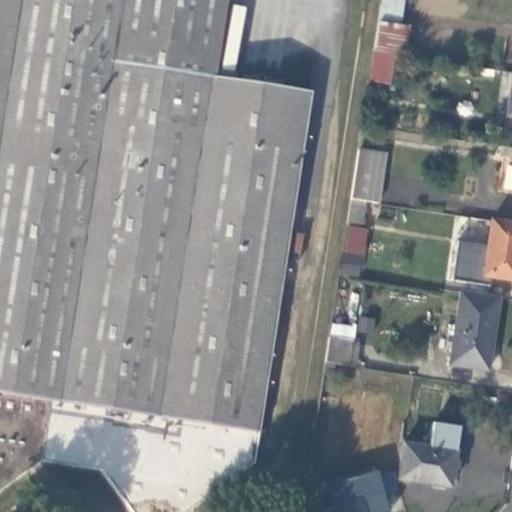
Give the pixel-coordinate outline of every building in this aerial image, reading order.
[(0,0),(0,511),(8,511),(30,491),(94,493),(111,511),(208,511),(255,478),(314,107),(216,94),(228,0),(0,0)] [(383,0),(379,0),(372,52),(392,56),(399,3),(383,0)] [(390,81),(394,56),(392,56),(372,52),(368,77),(390,81)] [(370,141),(359,139),(356,156),(367,158),(370,141)] [(511,149),(501,147),(499,156),(511,157),(511,149)] [(511,189),(511,164),(505,164),(503,189),(511,189)] [(367,203),(396,207),(399,191),(370,186),(367,203)] [(349,200),(345,228),(362,230),(366,203),(349,200)] [(511,281),(511,224),(492,222),(484,277),(511,281)] [(488,373),(500,299),(460,294),(449,366),(488,373)] [(324,363),(356,367),(358,346),(351,344),(352,341),(328,338),(324,363)] [(404,443),(398,479),(448,487),(459,427),(433,423),(430,448),(404,443)] [(320,511),(363,511),(360,502),(320,511)]
